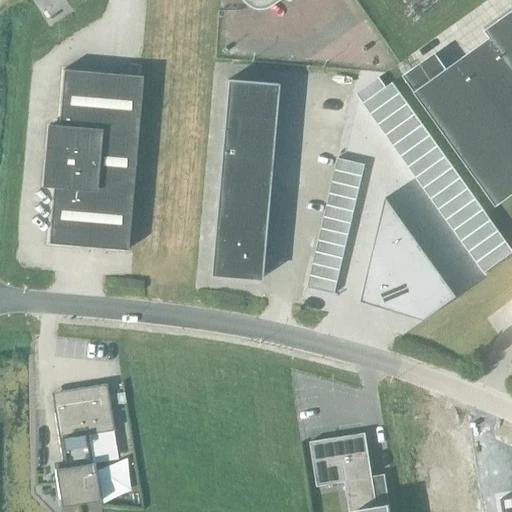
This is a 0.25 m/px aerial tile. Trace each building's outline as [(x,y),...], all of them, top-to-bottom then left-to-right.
[(290,0),(240,0),(242,2),(244,4),(247,7),(250,8),(253,10),(257,10),(261,10),(264,9),(267,8),(270,6),(279,0),(285,0),(287,2),(290,0)] [(442,74),(430,57),(403,77),(496,208),(511,196),(511,12),(485,32),(490,39),(442,74)] [(48,244),(127,251),(141,77),(63,71),(58,128),(48,127),(43,186),(53,187),(48,244)] [(356,95),(363,104),(386,88),(379,78),(356,95)] [(277,85),(227,81),(210,276),(259,281),(277,85)] [(400,94),(392,83),(386,88),(363,104),(371,115),(400,94)] [(400,94),(371,115),(378,125),(407,105),(400,94)] [(415,115),(407,105),(378,125),(386,136),(415,115)] [(415,115),(386,136),(393,147),(422,126),(415,115)] [(393,147),(401,157),(430,136),(422,126),(393,147)] [(408,168),(438,147),(430,136),(401,157),(408,168)] [(408,168),(416,178),(445,158),(438,147),(408,168)] [(423,189),(453,168),(445,158),(416,178),(423,189)] [(335,171),(362,177),(365,165),(337,159),(335,171)] [(431,200),(460,179),(453,168),(423,189),(431,200)] [(332,183),(359,189),(362,177),(335,171),(332,183)] [(431,200),(439,210),(468,189),(460,179),(431,200)] [(329,194),(357,201),(359,189),(332,183),(329,194)] [(475,200),(468,189),(439,210),(446,221),(475,200)] [(329,194),(326,206),(354,212),(357,201),(329,194)] [(372,258),(377,254),(409,231),(386,198),(372,258)] [(454,231),(483,210),(475,200),(446,221),(454,231)] [(354,212),(326,206),(324,218),(351,224),(354,212)] [(491,221),(483,210),(454,231),(461,242),(491,221)] [(321,229),(348,236),(351,224),(324,218),(321,229)] [(491,221),(461,242),(469,253),(498,232),(491,221)] [(348,236),(321,229),(318,241),(346,247),(348,236)] [(421,247),(409,231),(377,254),(389,270),(421,247)] [(469,253),(476,263),(506,242),(498,232),(469,253)] [(346,247),(318,241),(316,253),(343,259),(346,247)] [(511,253),(511,250),(506,242),(476,263),(484,274),(511,253)] [(433,264),(421,247),(389,270),(390,273),(400,287),(433,264)] [(313,265),(340,271),(343,259),(316,253),(313,265)] [(389,270),(377,254),(372,258),(361,302),(380,307),(390,273),(389,270)] [(433,264),(400,287),(412,303),(444,280),(433,264)] [(337,283),(340,271),(313,265),(310,276),(337,283)] [(398,313),(412,303),(400,287),(390,273),(380,307),(398,313)] [(337,283),(310,276),(307,288),(335,294),(337,283)] [(457,297),(444,280),(412,303),(398,313),(424,321),(457,297)] [(61,400),(52,402),(63,469),(54,470),(60,508),(99,501),(93,464),(92,464),(88,435),(113,431),(106,385),(60,392),(61,400)] [(389,511),(389,506),(377,507),(365,434),(310,443),(317,488),(345,483),(349,511),(389,511)] [(511,511),(511,497),(501,500),(502,511),(511,511)]
